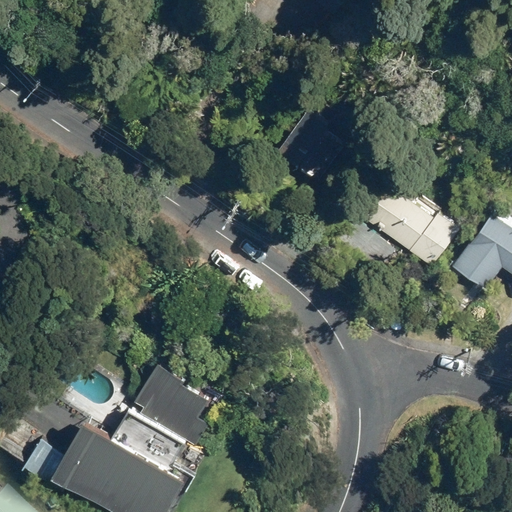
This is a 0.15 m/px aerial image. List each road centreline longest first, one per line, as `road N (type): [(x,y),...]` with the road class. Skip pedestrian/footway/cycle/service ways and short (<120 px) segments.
road 1 (residential): [(359,380),(325,321),(295,289),(0,77)]
road 2 (residential): [(359,380),(454,383),(511,400)]
road 3 (residential): [(339,511),(361,434),(359,380)]
